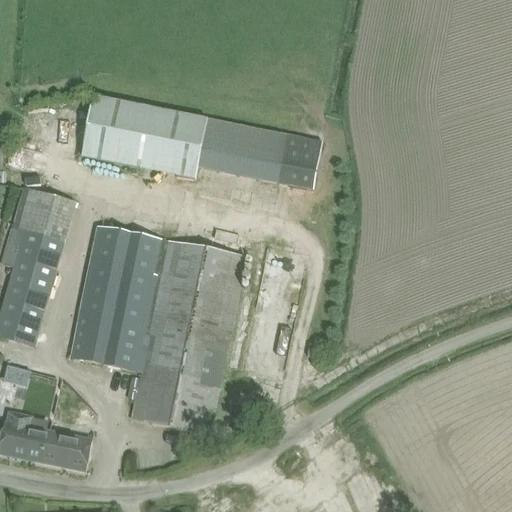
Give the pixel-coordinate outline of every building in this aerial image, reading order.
[(94,99),(82,158),(196,181),(198,170),(313,193),(323,145),(94,99)] [(0,339),(36,349),(55,281),(62,261),(77,205),(24,190),(13,229),(2,266),(12,269),(0,311),(0,339)] [(98,228),(70,360),(133,372),(143,374),(141,382),(137,403),(133,422),(210,438),(214,418),(246,259),(98,228)] [(270,379),(271,324),(261,324),(260,379),(270,379)] [(10,415),(1,457),(42,466),(49,435),(31,431),(33,419),(10,415)] [(49,435),(42,466),(86,475),(93,443),(73,439),(49,435)]
